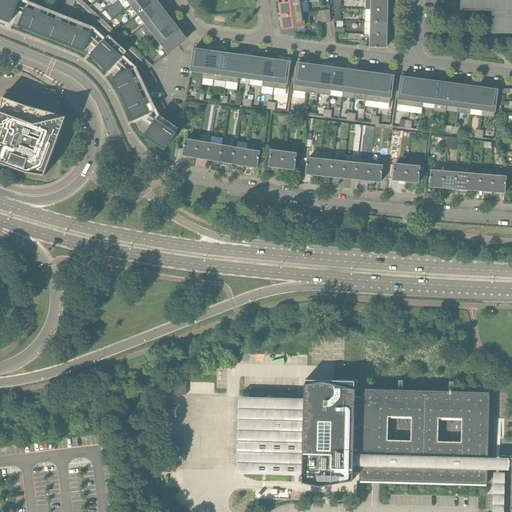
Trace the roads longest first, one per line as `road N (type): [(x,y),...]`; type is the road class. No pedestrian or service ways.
road 1 (residential): [(511,218),(325,201),(175,175),(135,146),(105,89),(82,65),(0,31)]
road 2 (primary): [(263,255),(171,215),(131,172),(90,87),(0,42)]
road 3 (primary): [(0,383),(72,366),(252,296),(335,278)]
road 4 (primary): [(0,221),(136,255),(335,278)]
road 5 (primary): [(0,55),(71,85),(97,129),(94,157),(69,191),(36,201),(0,196)]
road 6 (primary): [(263,255),(104,232),(0,203)]
road 7 (primary): [(511,271),(263,255)]
road 8 (primary): [(0,228),(35,249),(56,288),(43,340),(0,368)]
road 9 (primary): [(335,278),(511,288)]
road 10 (residential): [(268,40),(420,62)]
